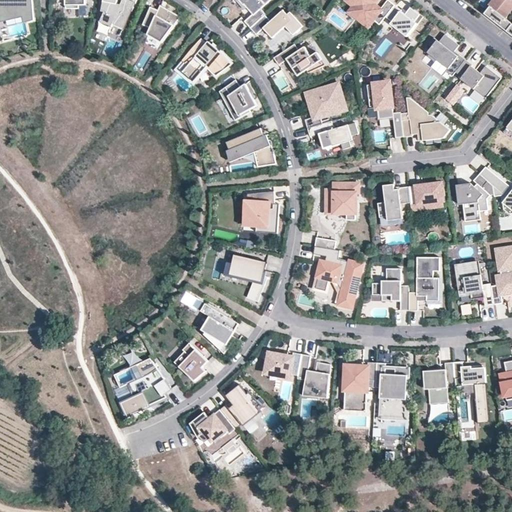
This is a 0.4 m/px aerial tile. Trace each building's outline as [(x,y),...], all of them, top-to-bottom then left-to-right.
[(0,0),(0,22),(24,15),(23,12),(31,10),(30,0),(0,0)] [(112,25),(123,30),(128,20),(124,18),(128,11),(131,12),(136,0),(122,0),(122,1),(118,0),(102,0),(100,12),(103,13),(99,23),(111,28),(112,25)] [(236,0),(242,6),(251,15),(243,22),(249,29),(263,16),(264,15),(259,10),(269,0),(236,0)] [(372,21),(378,26),(384,18),(393,6),(387,1),(377,12),(370,7),(375,0),(358,0),(359,0),(353,8),(349,13),(367,27),(372,21)] [(483,14),(506,32),(511,24),(505,18),(507,16),(502,13),(508,5),(502,0),(497,0),(491,9),(489,7),(483,14)] [(491,9),(497,0),(490,0),(487,6),(489,7),(491,9)] [(181,15),(164,6),(163,10),(159,8),(158,9),(150,6),(143,24),(151,27),(148,34),(162,41),(181,15)] [(400,11),(393,6),(384,18),(390,23),(389,25),(405,38),(415,24),(413,22),(418,15),(409,8),(404,15),(399,12),(400,11)] [(32,22),(31,10),(23,12),(24,15),(25,23),(32,22)] [(263,16),(249,29),(255,35),(262,29),(271,39),(291,21),(282,11),(269,22),(263,16)] [(0,37),(2,43),(9,40),(6,29),(0,31),(0,37)] [(433,39),(428,46),(432,50),(426,57),(434,63),(436,61),(447,69),(445,72),(451,77),(455,73),(464,61),(458,56),(457,57),(452,54),(458,46),(444,35),(438,43),(433,39)] [(232,65),(220,52),(217,49),(212,45),(209,42),(206,46),(200,41),(183,61),(189,66),(183,73),(195,83),(208,66),(218,75),(232,65)] [(297,51),(293,45),(273,59),(277,66),(286,60),(297,77),(305,71),(307,74),(324,66),(316,53),(309,57),(303,47),(297,51)] [(220,52),(232,65),(234,63),(222,51),(220,52)] [(189,66),(183,61),(175,71),(194,87),(209,70),(216,77),(218,75),(208,66),(195,83),(183,73),(189,66)] [(464,61),(455,73),(461,78),(459,80),(484,99),(500,79),(484,67),(479,74),(470,67),(471,66),(464,61)] [(235,81),(219,92),(234,122),(249,113),(248,111),(256,106),(252,98),(249,99),(246,94),(249,92),(245,84),(240,88),(235,81)] [(400,114),(400,113),(392,114),(388,83),(366,86),(368,104),(371,103),(376,107),(378,120),(392,118),(394,139),(403,138),(400,114)] [(322,97),(338,92),(336,86),(320,91),(322,97)] [(447,96),(456,102),(463,92),(455,86),(447,96)] [(306,129),(321,124),(319,117),(344,110),(338,92),(322,97),(320,91),(306,95),(313,118),(304,121),(306,129)] [(447,96),(444,100),(452,106),(456,102),(447,96)] [(400,114),(403,138),(411,137),(411,136),(421,134),(422,142),(443,139),(452,133),(442,125),(439,126),(439,123),(430,116),(427,116),(427,113),(409,98),(405,99),(407,113),(400,114)] [(322,137),(319,137),(323,149),(339,144),(341,150),(350,148),(346,137),(357,134),(354,123),(332,130),(330,122),(321,124),(306,129),(309,137),(318,134),(321,134),(322,137)] [(511,140),(511,132),(506,128),(502,133),(511,140)] [(259,129),(225,143),(231,157),(253,156),(255,160),(257,167),(275,165),(270,141),(265,142),(259,129)] [(484,168),(478,175),(492,187),(493,195),(493,198),(501,197),(507,188),(484,168)] [(493,195),(492,187),(478,175),(472,182),(478,187),(476,190),(469,184),(456,186),(457,197),(462,197),(463,205),(464,214),(480,212),(488,211),(487,199),(489,196),(493,195)] [(400,202),(409,201),(407,185),(398,186),(398,187),(394,188),(393,182),(382,184),(385,200),(377,201),(379,216),(386,215),(387,219),(402,217),(400,202)] [(416,184),(407,185),(409,201),(410,207),(442,203),(439,183),(416,185),(416,184)] [(328,199),(328,213),(347,213),(348,213),(347,210),(356,210),(356,195),(358,195),(358,185),(335,185),(335,191),(335,199),(328,199)] [(268,201),(274,202),(273,190),(246,192),(246,200),(241,200),(241,211),(246,211),(253,212),(256,215),(256,223),(255,230),(266,231),(267,228),(277,229),(278,207),(268,207),(268,201)] [(511,190),(502,205),(511,212),(511,190)] [(511,215),(511,212),(502,205),(503,212),(509,216),(511,215)] [(348,213),(347,213),(347,221),(356,220),(356,210),(347,210),(348,213)] [(256,223),(256,215),(253,212),(246,211),(245,222),(256,223)] [(480,212),(464,214),(466,222),(481,220),(480,212)] [(317,238),(315,246),(335,250),(336,241),(317,238)] [(335,250),(315,246),(314,254),(326,256),(333,258),(331,265),(321,262),(318,276),(336,280),(343,293),(341,303),(352,306),(362,265),(338,259),(340,251),(335,250)] [(504,288),(505,293),(511,291),(511,248),(496,251),(499,270),(507,269),(508,276),(500,277),(497,277),(498,285),(490,287),(493,305),(501,304),(500,294),(499,289),(504,288)] [(231,265),(229,275),(253,281),(252,283),(247,299),(258,303),(267,278),(262,276),(265,263),(233,255),(231,265)] [(331,265),(333,258),(326,256),(324,263),(331,265)] [(408,293),(408,311),(416,311),(416,296),(425,296),(425,301),(437,301),(437,278),(432,278),(432,271),(438,271),(438,258),(416,258),(416,293),(408,293)] [(478,261),(454,265),(458,297),(470,295),(470,300),(483,298),(482,296),(472,297),(471,293),(462,294),(457,267),(478,264),(478,261)] [(226,263),(223,276),(252,283),(253,281),(229,275),(231,265),(226,263)] [(478,264),(457,267),(462,294),(471,293),(472,297),(482,296),(483,298),(484,306),(493,305),(490,287),(489,284),(482,285),(478,264)] [(408,311),(408,293),(408,286),(400,286),(400,269),(385,269),(386,281),(381,281),(381,284),(372,284),(372,296),(381,295),(381,301),(392,301),(391,299),(396,299),(396,301),(400,301),(399,311),(408,311)] [(507,269),(499,270),(500,277),(508,276),(507,269)] [(336,302),(341,303),(343,293),(336,280),(318,276),(314,290),(327,293),(330,282),(332,282),(338,292),(336,302)] [(240,323),(206,302),(202,310),(211,315),(203,329),(205,330),(220,339),(217,345),(225,353),(237,337),(233,334),(231,333),(233,329),(235,330),(240,323)] [(471,304),(461,305),(462,316),(471,315),(471,304)] [(217,345),(220,339),(205,330),(204,332),(217,345)] [(184,352),(174,363),(193,382),(199,377),(197,375),(202,370),(201,369),(207,363),(189,344),(183,350),(184,352)] [(134,351),(125,357),(131,367),(141,361),(134,351)] [(297,375),(301,354),(293,352),(292,357),(286,356),(285,359),(281,358),(281,355),(264,352),(263,359),(268,359),(266,368),(281,371),(281,375),(289,376),(289,374),(297,375)] [(301,354),(297,375),(297,378),(305,380),(308,364),(310,355),(301,354)] [(315,366),(310,397),(327,399),(331,358),(317,356),(315,366)] [(173,393),(152,361),(116,377),(122,390),(129,387),(135,400),(123,405),(129,419),(151,409),(150,408),(149,406),(155,403),(156,406),(168,400),(166,398),(173,393)] [(511,361),(503,363),(506,375),(501,377),(505,401),(511,399),(511,361)] [(481,366),(467,367),(467,369),(461,370),(461,368),(462,368),(461,362),(453,363),(454,388),(462,388),(462,386),(482,384),(481,366)] [(367,363),(367,368),(367,373),(363,373),(363,368),(346,367),(345,391),(355,391),(355,402),(365,402),(366,388),(374,389),(376,364),(367,363)] [(454,388),(453,363),(444,364),(444,370),(440,371),(440,369),(426,370),(429,405),(447,403),(446,388),(454,388)] [(308,364),(305,380),(302,395),(310,397),(315,366),(308,364)] [(376,364),(374,389),(381,389),(380,417),(394,418),(394,411),(400,411),(402,379),(406,380),(407,370),(394,370),(394,378),(384,377),(385,364),(376,364)] [(404,422),(406,380),(402,379),(400,411),(394,411),(394,418),(380,417),(380,421),(404,422)] [(465,395),(475,394),(487,394),(486,384),(482,384),(462,386),(462,388),(454,388),(455,396),(458,396),(465,395)] [(230,402),(233,406),(229,409),(226,406),(225,404),(219,410),(234,429),(240,424),(242,426),(260,412),(259,410),(262,407),(248,393),(246,395),(239,385),(225,396),(230,402)] [(355,391),(345,391),(344,411),(365,413),(365,402),(355,402),(355,391)] [(465,395),(467,423),(477,422),(475,394),(465,395)] [(234,429),(219,410),(210,417),(211,419),(207,422),(201,414),(187,426),(197,438),(204,433),(211,441),(224,430),(228,435),(234,430),(234,429)]
